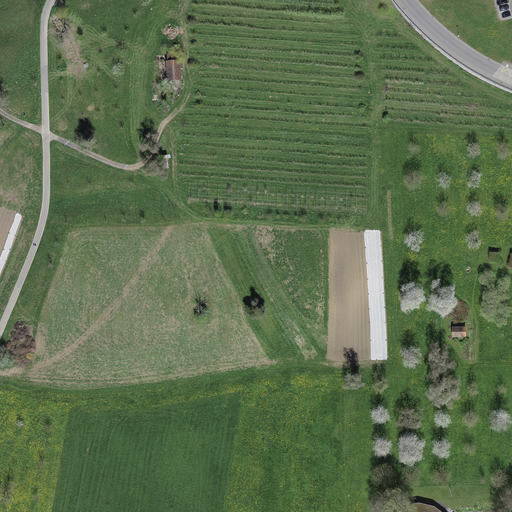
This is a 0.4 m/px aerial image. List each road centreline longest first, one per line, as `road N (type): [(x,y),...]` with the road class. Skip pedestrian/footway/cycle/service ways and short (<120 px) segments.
road 1 (track): [(0,331),(44,216),(43,28),(51,0)]
road 2 (track): [(0,111),(136,169)]
road 3 (residential): [(406,0),(460,52),(511,79)]
